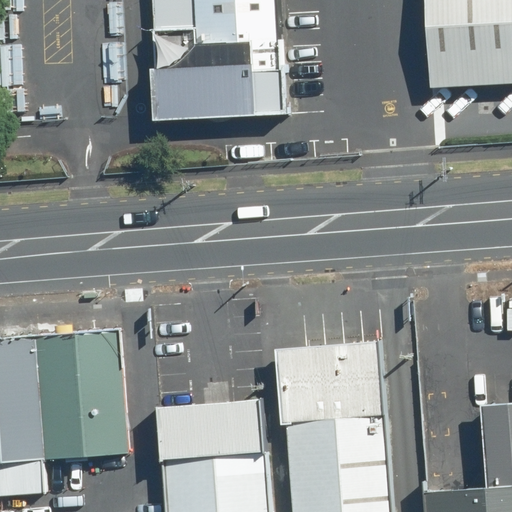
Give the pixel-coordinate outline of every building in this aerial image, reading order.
[(289,111),(283,0),(150,0),(158,119),(289,111)] [(511,0),(427,0),(432,85),(511,81),(511,0)] [(0,465),(122,456),(112,332),(0,340),(0,465)] [(393,511),(379,343),(280,352),(294,511),(393,511)] [(241,511),(231,377),(145,384),(154,511),(241,511)] [(472,471),(424,475),(427,511),(511,511),(511,380),(466,384),(472,471)]
